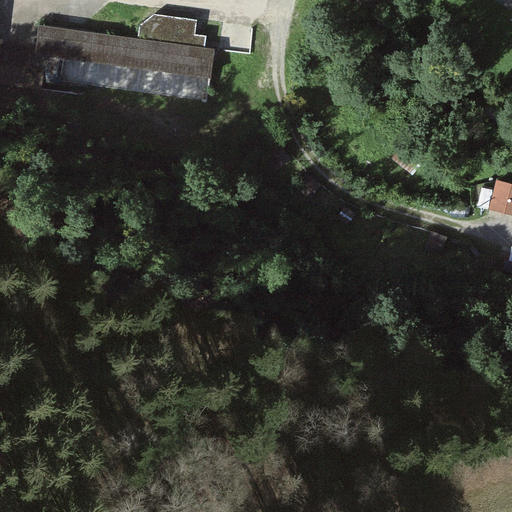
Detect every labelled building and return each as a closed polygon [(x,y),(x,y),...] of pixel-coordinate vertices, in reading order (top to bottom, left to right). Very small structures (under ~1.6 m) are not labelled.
[(140,36),(40,23),(35,52),(0,47),(0,84),(43,90),(44,81),(207,103),(215,47),(206,46),(208,35),(199,34),(201,18),(158,12),(142,26),(140,36)] [(255,25),(221,21),(217,51),(251,55),(255,25)] [(281,144),(266,156),(276,168),(291,157),(281,144)] [(399,147),(390,158),(409,174),(418,163),(399,147)] [(297,191),(310,199),(321,184),(308,175),(297,191)] [(511,181),(497,178),(490,206),(511,211),(511,181)] [(353,212),(345,205),(336,216),(345,223),(353,212)] [(447,237),(431,231),(425,248),(440,254),(447,237)]
